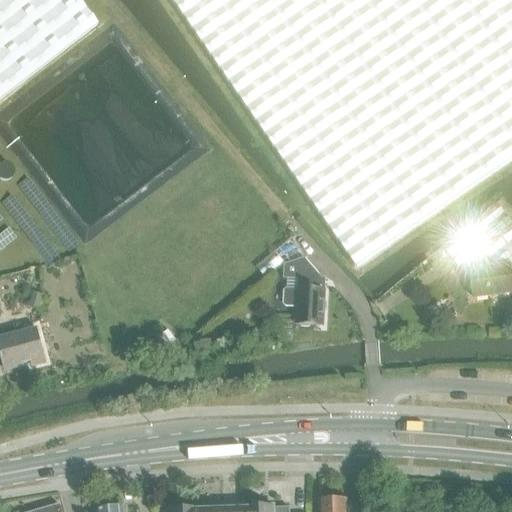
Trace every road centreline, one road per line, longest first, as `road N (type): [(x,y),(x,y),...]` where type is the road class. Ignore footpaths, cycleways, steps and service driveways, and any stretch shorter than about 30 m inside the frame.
road 1 (primary): [(0,473),(113,456),(375,438)]
road 2 (primary): [(375,438),(511,460)]
road 3 (primary): [(511,437),(429,430),(375,438)]
